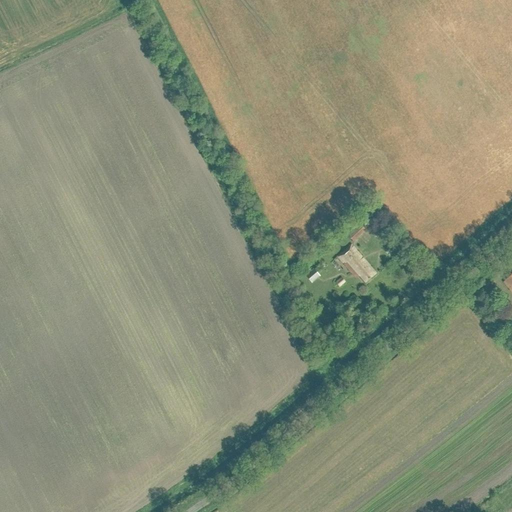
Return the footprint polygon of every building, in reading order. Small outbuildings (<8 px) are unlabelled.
[(346,234),(353,241),(365,230),(358,222),(346,234)] [(375,274),(351,246),(338,258),(352,274),(354,272),(364,283),(375,274)] [(318,276),(313,270),(305,276),(311,282),(318,276)] [(511,273),(503,282),(511,292),(511,273)] [(335,282),(339,287),(345,283),(341,277),(335,282)]
